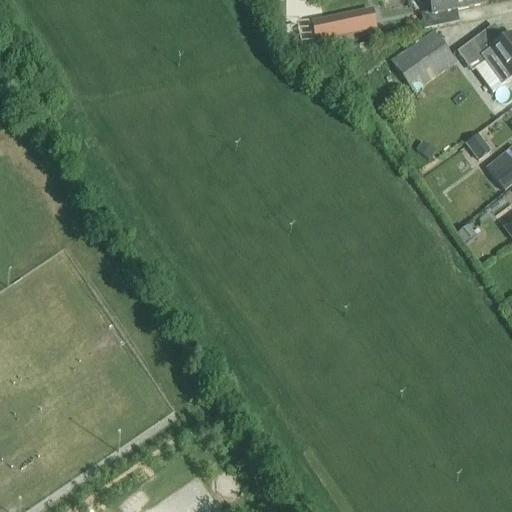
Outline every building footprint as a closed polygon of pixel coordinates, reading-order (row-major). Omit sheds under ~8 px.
[(434,17),(456,12),(484,6),(482,0),(430,0),(431,2),(433,13),(434,17)] [(352,15),(310,24),(314,44),(356,36),(352,15)] [(504,40),(494,26),(456,54),(471,74),(484,64),(500,87),(511,78),(511,36),(511,35),(504,40)] [(412,96),(455,66),(433,34),(389,64),(412,96)] [(477,164),(490,154),(478,137),(465,147),(477,164)] [(415,153),(428,163),(434,154),(421,145),(415,153)] [(504,194),(511,187),(511,149),(485,171),(504,194)] [(511,217),(501,226),(511,239),(511,217)] [(475,235),(468,226),(456,235),(463,244),(475,235)]
